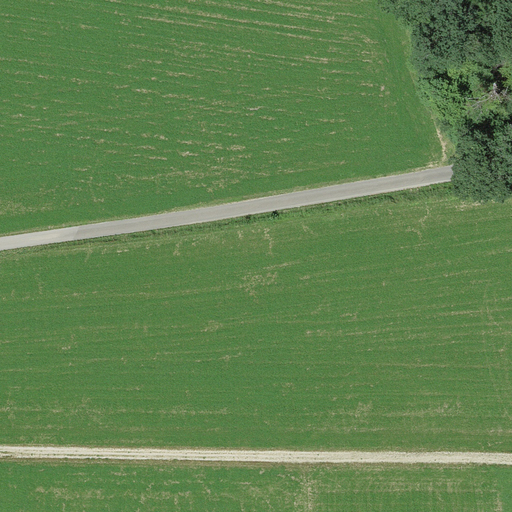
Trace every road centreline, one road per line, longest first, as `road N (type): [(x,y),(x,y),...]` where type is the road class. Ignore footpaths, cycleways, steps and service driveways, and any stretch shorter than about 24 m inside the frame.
road 1 (unclassified): [(0,245),(511,159)]
road 2 (track): [(0,448),(511,459)]
